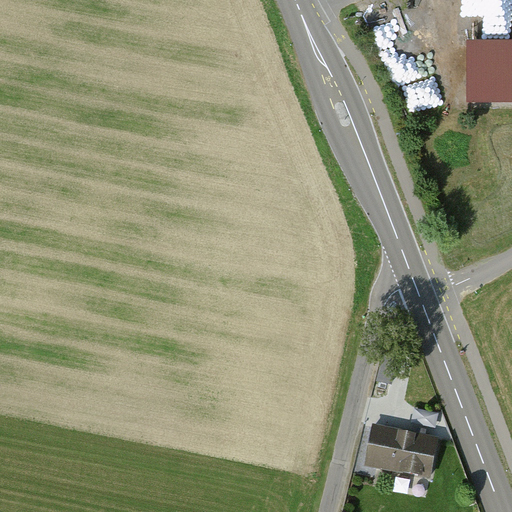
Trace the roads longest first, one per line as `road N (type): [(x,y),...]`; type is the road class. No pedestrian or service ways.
road 1 (tertiary): [(299,8),(381,194),(500,511)]
road 2 (track): [(329,511),(373,331),(392,294),(415,283)]
